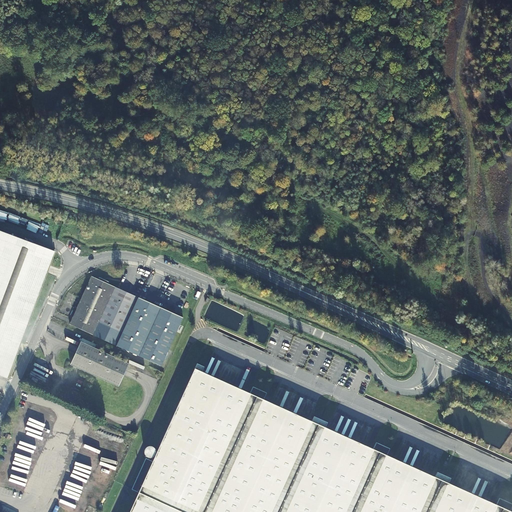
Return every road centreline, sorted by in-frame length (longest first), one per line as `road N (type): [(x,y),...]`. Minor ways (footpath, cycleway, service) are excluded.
road 1 (unclassified): [(0,414),(58,286),(101,257),(148,261),(356,349),(390,385),(421,386),(441,355)]
road 2 (secondary): [(441,355),(181,237),(0,185)]
road 3 (unknown): [(57,332),(154,379),(152,402),(140,417),(95,416)]
